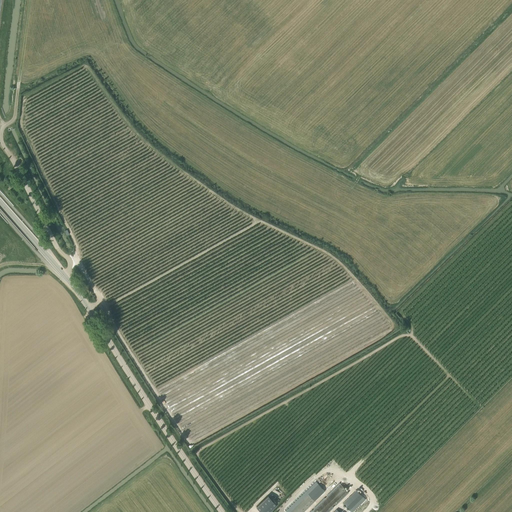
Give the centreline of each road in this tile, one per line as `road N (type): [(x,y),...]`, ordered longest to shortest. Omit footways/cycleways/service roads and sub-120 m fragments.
road 1 (tertiary): [(222,511),(90,310),(0,202)]
road 2 (track): [(185,459),(402,334),(478,406)]
road 3 (track): [(447,374),(305,511)]
road 4 (track): [(66,278),(68,262),(0,143)]
